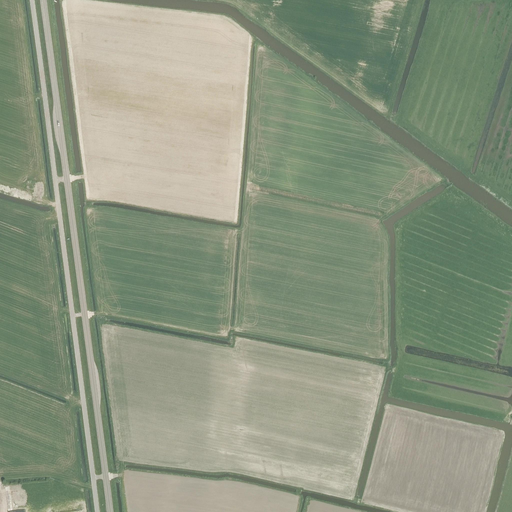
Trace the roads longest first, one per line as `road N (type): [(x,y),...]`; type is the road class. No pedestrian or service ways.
road 1 (primary): [(110,511),(42,0)]
road 2 (unclassified): [(97,511),(31,0)]
